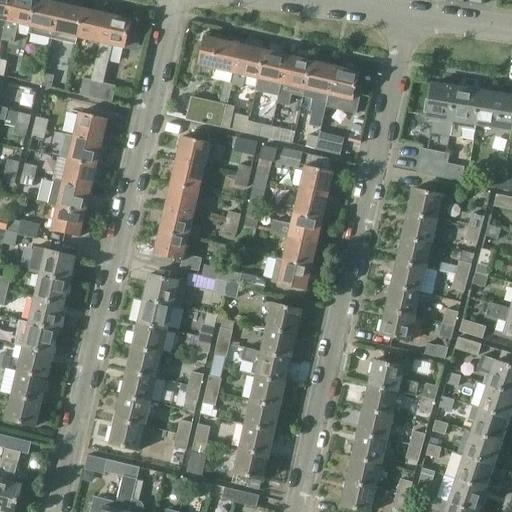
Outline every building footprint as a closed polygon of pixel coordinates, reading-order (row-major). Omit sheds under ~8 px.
[(0,0),(0,46),(1,41),(11,0),(0,0)] [(29,28),(35,0),(11,0),(1,41),(15,44),(19,26),(29,28)] [(51,40),(60,5),(37,0),(35,0),(29,28),(28,34),(51,40)] [(75,45),(77,38),(83,11),(60,5),(51,40),(75,45)] [(100,44),(107,16),(83,11),(77,38),(100,44)] [(130,34),(133,22),(107,16),(100,44),(91,82),(88,98),(111,104),(115,88),(104,85),(113,47),(124,49),(128,34),(130,34)] [(205,37),(196,75),(209,78),(211,69),(234,75),(241,46),(205,37)] [(234,75),(232,84),(242,87),(245,77),(258,80),(265,51),(241,46),(234,75)] [(265,51),(258,80),(281,86),(288,56),(265,51)] [(281,86),(277,103),(288,107),(291,96),(303,99),(311,62),(288,56),(281,86)] [(311,62),(303,99),(312,101),(310,112),(313,114),(310,126),(320,129),(326,107),(326,104),(335,67),(311,62)] [(326,104),(326,107),(356,114),(362,88),(356,86),(359,73),(357,72),(335,67),(326,104)] [(41,87),(44,75),(34,73),(31,85),(41,87)] [(51,90),(54,77),(44,75),(41,87),(51,90)] [(88,98),(91,82),(84,80),(80,97),(88,98)] [(0,108),(0,95),(3,84),(0,82),(0,120),(5,122),(8,111),(0,108)] [(191,98),(186,119),(222,128),(227,106),(227,105),(232,84),(226,83),(225,83),(221,104),(191,97),(191,98)] [(448,136),(456,89),(432,86),(430,101),(426,101),(424,114),(428,115),(427,118),(430,118),(433,123),(431,133),(448,136)] [(475,131),(476,125),(482,94),(456,89),(448,136),(460,138),(462,129),(475,131)] [(511,131),(511,98),(482,94),(476,125),(511,131)] [(222,128),(222,129),(230,130),(235,108),(227,106),(222,128)] [(29,127),(32,117),(19,114),(17,124),(29,127)] [(79,114),(74,136),(102,143),(107,121),(79,114)] [(46,131),(49,121),(36,118),(34,128),(46,131)] [(27,137),(29,127),(17,124),(14,134),(27,137)] [(268,141),(271,128),(261,126),(258,138),(268,141)] [(44,141),(46,131),(34,128),(31,139),(44,141)] [(292,146),(295,134),(271,128),(268,141),(292,146)] [(66,134),(61,158),(68,160),(97,166),(102,143),(74,136),(66,134)] [(339,157),(343,139),(319,134),(318,139),(315,151),(339,157)] [(206,166),(211,144),(182,137),(177,159),(206,166)] [(315,151),(318,139),(308,137),(305,149),(315,151)] [(278,150),(264,147),(261,159),(275,163),(275,165),(298,170),(302,153),(279,148),(278,150)] [(446,166),(447,165),(449,155),(422,149),(420,161),(446,166)] [(200,190),(206,166),(177,159),(171,183),(200,190)] [(68,160),(63,183),(91,190),(97,166),(68,160)] [(267,181),(268,178),(272,163),(259,160),(255,178),(267,181)] [(17,175),(20,164),(7,161),(5,172),(17,175)] [(446,166),(420,161),(417,173),(462,182),(464,168),(447,165),(446,166)] [(24,165),(22,175),(35,178),(37,168),(24,165)] [(249,179),(252,169),(239,166),(237,176),(249,179)] [(327,195),(332,174),(304,168),(299,188),(327,195)] [(15,185),(17,175),(5,172),(2,182),(15,185)] [(22,175),(20,183),(33,187),(35,178),(22,175)] [(247,189),(249,179),(237,176),(234,186),(247,189)] [(502,191),(505,178),(493,176),(490,188),(502,191)] [(265,193),(267,181),(255,178),(252,190),(265,193)] [(511,193),(511,180),(505,178),(502,191),(511,193)] [(52,181),(47,204),(57,206),(86,213),(91,190),(63,183),(52,181)] [(194,214),(200,190),(171,183),(165,207),(194,214)] [(322,219),(327,195),(299,188),(294,213),(322,219)] [(438,220),(443,196),(414,189),(408,213),(438,220)] [(511,200),(496,197),(494,208),(511,211),(511,200)] [(26,202),(15,199),(12,211),(23,214),(26,202)] [(57,206),(51,232),(80,238),(86,213),(57,206)] [(188,239),(194,214),(165,207),(159,231),(188,239)] [(238,225),(241,214),(228,211),(226,222),(238,225)] [(316,243),(322,219),(294,213),(291,226),(273,222),(270,233),(288,237),(316,243)] [(432,244),(438,220),(408,213),(403,237),(432,244)] [(469,228),(481,231),(485,217),(473,213),(472,214),(469,228)] [(256,230),(258,219),(245,217),(243,227),(256,230)] [(17,235),(20,224),(8,221),(5,232),(17,235)] [(37,239),(40,227),(22,222),(19,235),(37,239)] [(236,235),(238,225),(226,222),(223,232),(236,235)] [(499,241),(502,230),(489,226),(486,237),(499,241)] [(253,240),(256,230),(243,227),(241,237),(253,240)] [(474,256),(477,245),(481,231),(469,228),(462,252),(474,256)] [(198,272),(201,260),(184,256),(188,239),(159,231),(153,256),(182,263),(181,268),(198,272)] [(14,248),(17,235),(5,232),(2,245),(14,248)] [(311,267),(316,243),(288,237),(283,261),(311,267)] [(426,268),(432,244),(403,237),(397,261),(426,268)] [(69,281),(75,258),(46,251),(40,275),(69,281)] [(492,265),(495,254),(483,251),(480,261),(492,265)] [(468,280),(472,266),(474,256),(462,252),(456,277),(468,280)] [(311,267),(283,261),(276,259),(271,283),(305,290),(311,267)] [(421,292),(426,268),(397,261),(391,285),(421,292)] [(228,284),(230,272),(218,270),(216,281),(228,284)] [(238,286),(241,275),(230,272),(228,284),(238,286)] [(485,288),(488,277),(476,274),(473,285),(485,288)] [(64,305),(69,281),(40,275),(35,299),(64,305)] [(181,308),(187,284),(149,275),(144,299),(173,306),(181,308)] [(263,292),(265,280),(243,275),(240,287),(263,292)] [(464,294),(468,280),(456,277),(452,291),(464,294)] [(0,291),(7,293),(10,281),(0,278),(0,291)] [(225,297),(228,284),(216,281),(213,294),(225,297)] [(236,300),(238,286),(228,284),(225,297),(236,300)] [(426,318),(428,308),(418,306),(421,292),(391,285),(386,309),(415,316),(426,318)] [(58,330),(64,305),(35,299),(29,323),(58,330)] [(168,329),(173,306),(144,299),(138,322),(168,329)] [(297,334),(302,311),(272,304),(267,327),(297,334)] [(511,337),(511,311),(489,305),(485,317),(507,323),(504,335),(511,337)] [(409,343),(415,316),(386,309),(380,336),(409,343)] [(455,328),(459,314),(447,310),(443,324),(455,328)] [(52,354),(58,330),(29,323),(21,321),(15,345),(23,347),(52,354)] [(162,353),(168,329),(138,322),(132,346),(162,353)] [(483,339),(486,328),(463,322),(460,332),(483,339)] [(211,341),(214,327),(202,324),(199,338),(211,341)] [(451,342),(455,328),(443,324),(439,338),(451,342)] [(291,358),(297,334),(267,327),(262,351),(291,358)] [(229,345),(232,332),(220,329),(217,342),(229,345)] [(208,354),(211,341),(199,338),(196,351),(208,354)] [(478,357),(481,346),(458,338),(454,350),(478,357)] [(226,358),(229,345),(217,342),(214,355),(226,358)] [(437,348),(427,345),(425,356),(446,361),(449,349),(437,347),(437,348)] [(156,377),(162,353),(132,346),(126,370),(156,377)] [(47,378),(52,354),(23,347),(18,371),(47,378)] [(261,353),(245,349),(242,361),(258,365),(256,375),(285,382),(291,358),(262,351),(261,353)] [(511,355),(503,352),(499,363),(482,357),(477,371),(486,374),(483,384),(486,385),(511,393),(511,355)] [(426,386),(411,383),(400,381),(403,368),(375,362),(370,386),(398,393),(422,398),(435,402),(438,388),(426,385),(426,386)] [(150,401),(156,377),(126,370),(121,394),(150,401)] [(41,402),(47,378),(18,371),(12,396),(41,402)] [(200,389),(203,375),(191,373),(188,386),(200,389)] [(459,389),(462,378),(449,374),(446,385),(459,389)] [(280,407),(285,382),(256,375),(250,400),(280,407)] [(218,393),(221,380),(209,377),(206,390),(218,393)] [(509,419),(511,410),(511,393),(486,385),(478,408),(509,419)] [(197,402),(200,389),(188,386),(185,399),(197,402)] [(392,416),(398,393),(370,386),(364,410),(392,416)] [(215,407),(218,393),(206,390),(202,404),(215,407)] [(145,425),(150,401),(121,394),(115,418),(145,425)] [(35,428),(41,402),(12,396),(6,421),(35,428)] [(431,416),(435,402),(422,398),(418,413),(431,416)] [(452,413),(455,402),(443,399),(440,409),(452,413)] [(274,431),(280,407),(250,400),(245,424),(274,431)] [(509,419),(478,408),(472,406),(467,419),(474,422),(471,431),(502,441),(509,419)] [(387,441),(392,416),(364,410),(358,434),(387,441)] [(138,451),(145,425),(115,418),(109,444),(138,451)] [(189,437),(192,424),(180,421),(176,434),(189,437)] [(445,436),(447,425),(435,422),(432,432),(445,436)] [(269,455),(274,431),(245,424),(239,448),(269,455)] [(207,441),(210,428),(198,425),(195,439),(207,441)] [(494,465),(502,441),(471,431),(463,454),(494,465)] [(421,449),(425,436),(412,433),(409,446),(421,449)] [(186,450),(189,437),(176,434),(173,447),(186,450)] [(381,465),(387,441),(358,434),(352,458),(381,465)] [(28,455),(30,444),(7,438),(4,449),(0,466),(0,511),(14,511),(21,486),(12,483),(20,453),(28,455)] [(204,455),(207,441),(195,439),(191,452),(204,455)] [(418,463),(421,449),(409,446),(406,460),(418,463)] [(438,460),(441,449),(428,446),(425,457),(438,460)] [(263,481),(269,455),(239,448),(233,474),(263,481)] [(494,465),(463,454),(462,457),(456,455),(452,467),(458,469),(455,477),(486,488),(494,465)] [(127,511),(131,499),(139,466),(90,455),(87,467),(124,476),(117,502),(94,496),(90,511),(127,511)] [(375,490),(381,465),(352,458),(346,483),(375,490)] [(431,484),(434,473),(422,470),(419,481),(431,484)] [(83,471),(81,481),(88,482),(93,479),(94,474),(83,471)] [(185,491),(188,478),(177,476),(174,489),(185,491)] [(478,511),(486,488),(455,477),(447,501),(478,511)] [(209,497),(212,484),(201,482),(199,494),(209,497)] [(409,498),(412,485),(399,482),(396,495),(409,498)] [(383,501),(385,492),(375,490),(346,483),(341,508),(358,511),(370,511),(373,499),(383,501)] [(232,502),(235,491),(225,488),(222,500),(232,502)] [(256,508),(258,497),(235,491),(232,502),(256,508)] [(405,511),(409,498),(396,495),(393,508),(405,511)] [(141,511),(143,506),(141,502),(131,499),(127,511),(141,511)] [(446,504),(433,499),(429,511),(433,511),(477,511),(478,511),(447,501),(446,504)]
